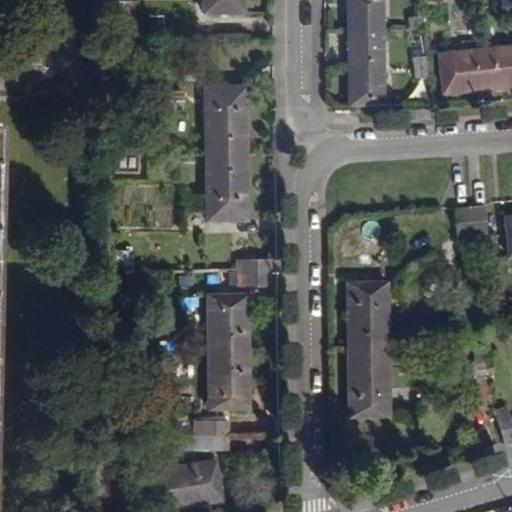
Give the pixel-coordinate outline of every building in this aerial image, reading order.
[(243,11),(243,0),(202,0),(203,11),(243,11)] [(381,0),(347,0),(348,105),(383,104),(381,0)] [(135,2),(99,1),(98,25),(134,26),(135,2)] [(410,28),(423,27),(421,15),(409,17),(410,28)] [(461,41),(462,51),(481,49),(480,39),(461,41)] [(486,89),(511,85),(511,45),(481,49),(486,89)] [(443,93),(486,89),(481,49),(462,51),(438,54),(443,93)] [(431,105),(426,56),(411,58),(415,106),(431,105)] [(246,220),(245,87),(203,87),(205,220),(246,220)] [(135,116),(136,89),(110,89),(109,116),(135,116)] [(137,171),(137,145),(114,146),(113,172),(137,171)] [(143,193),(143,180),(131,180),(130,192),(143,193)] [(484,228),(484,203),(467,205),(467,208),(469,229),(484,228)] [(469,229),(467,208),(454,209),(457,242),(470,241),(469,229)] [(94,255),(94,273),(117,272),(117,256),(94,255)] [(237,260),(237,269),(269,269),(269,259),(237,260)] [(269,286),(269,269),(237,269),(236,286),(269,286)] [(117,272),(94,273),(94,289),(117,289),(117,272)] [(347,351),(386,350),(385,283),(346,284),(347,351)] [(207,353),(246,352),(246,296),(206,296),(207,353)] [(470,332),(478,330),(476,304),(454,306),(456,333),(470,332)] [(490,405),(478,330),(470,332),(476,380),(473,380),(477,407),(490,405)] [(386,350),(347,351),(348,415),(387,415),(386,350)] [(247,408),(246,352),(207,353),(208,408),(247,408)] [(117,367),(118,353),(94,353),(94,367),(117,367)] [(511,440),(511,428),(506,408),(493,412),(503,443),(511,440)] [(227,436),(226,421),(194,421),(194,436),(227,436)] [(156,450),(227,450),(227,436),(194,436),(157,436),(156,450)] [(220,499),(214,461),(148,472),(154,510),(220,499)]
